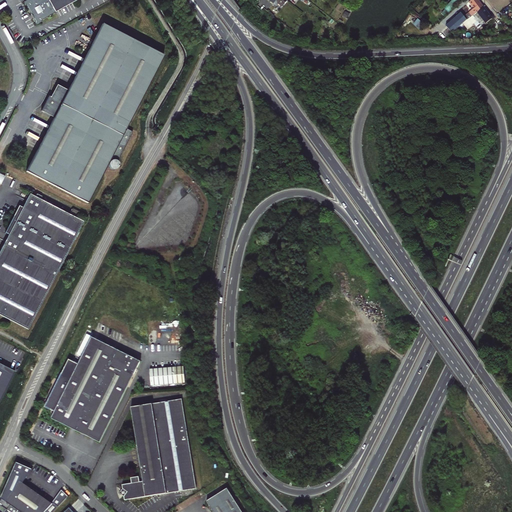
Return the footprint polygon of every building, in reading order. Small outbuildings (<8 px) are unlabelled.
[(28,0),(29,0),(26,2),(25,5),(31,15),(34,14),(35,17),(32,18),(35,22),(37,22),(55,13),(55,12),(76,0),(28,0)] [(453,0),(441,12),(445,16),(461,1),(459,0),(453,0)] [(484,7),(478,0),(471,0),(469,1),(474,8),(469,12),(472,16),(484,7)] [(482,26),(492,18),(484,7),(472,16),(467,20),(463,24),(467,29),(477,20),(482,26)] [(446,26),(452,33),(463,24),(467,20),(464,16),(461,12),(446,26)] [(424,24),(418,19),(414,24),(419,29),(424,24)] [(125,130),(139,102),(163,56),(103,21),(67,92),(56,86),(50,98),(48,97),(40,113),(53,119),(26,173),(87,205),(111,158),(118,161),(132,134),(125,130)] [(117,163),(115,162),(115,161),(113,161),(111,162),(109,164),(109,166),(109,168),(111,170),(115,170),(117,168),(118,165),(117,163)] [(84,223),(29,196),(22,209),(19,208),(5,235),(8,237),(0,252),(0,316),(28,331),(84,223)] [(141,361),(92,336),(79,363),(69,358),(45,406),(52,409),(51,411),(52,413),(53,414),(51,417),(100,442),(141,361)] [(0,400),(14,373),(0,365),(0,400)] [(175,384),(173,368),(149,370),(150,386),(175,384)] [(196,489),(182,400),(131,408),(143,482),(138,482),(137,477),(129,478),(130,484),(121,485),(121,489),(118,493),(123,497),(123,500),(196,489)] [(15,511),(53,511),(58,507),(52,503),(51,504),(32,491),(33,489),(29,487),(27,485),(23,482),(18,477),(20,473),(13,471),(10,477),(14,479),(16,481),(16,484),(16,485),(14,486),(14,488),(11,489),(12,491),(9,492),(10,494),(7,495),(8,498),(2,506),(7,509),(10,505),(17,510),(15,511)] [(242,511),(227,488),(207,501),(213,511),(242,511)]
